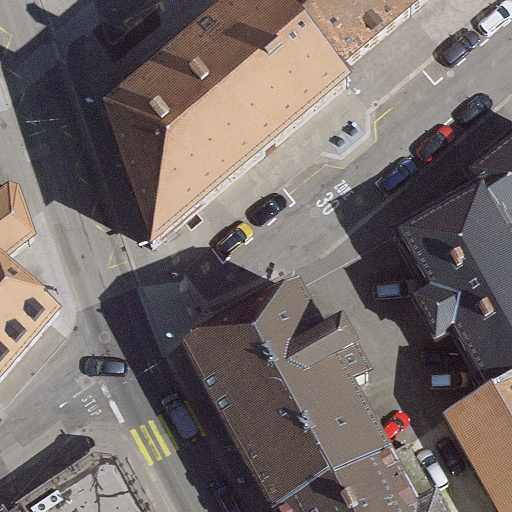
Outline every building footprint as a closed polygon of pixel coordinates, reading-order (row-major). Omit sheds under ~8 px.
[(338,87),(264,0),(245,0),(102,121),(154,263),(348,99),(338,87)] [(439,2),(437,0),(264,0),(338,87),(439,2)] [(511,142),(470,177),(481,196),(502,233),(511,227),(511,142)] [(0,275),(34,249),(16,193),(0,203),(0,275)] [(511,249),(502,233),(481,196),(394,245),(427,303),(410,312),(434,353),(451,342),(485,401),(511,385),(511,249)] [(0,385),(51,321),(0,281),(0,385)] [(188,350),(274,511),(282,511),(382,459),(338,376),(354,368),(337,337),(321,346),(293,294),(188,350)] [(511,511),(511,385),(485,401),(447,422),(498,511),(511,511)] [(16,511),(148,511),(121,460),(96,457),(16,511)] [(282,511),(441,511),(432,495),(408,508),(382,459),(282,511)]
